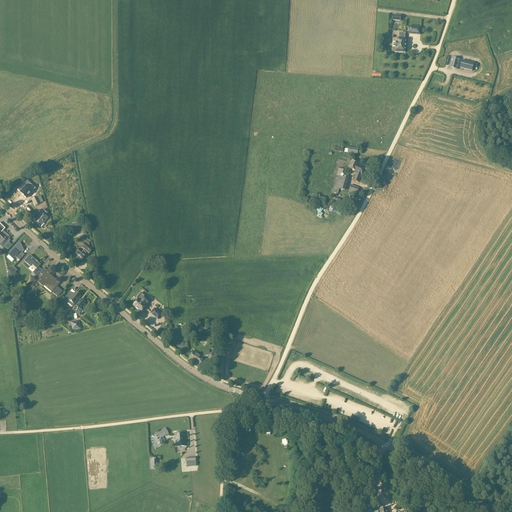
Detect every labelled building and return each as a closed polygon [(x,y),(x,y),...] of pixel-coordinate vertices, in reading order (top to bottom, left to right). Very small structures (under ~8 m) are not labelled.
[(396,43),(396,47),(397,48),(397,52),(405,53),(406,48),(406,44),(406,39),(405,39),(405,33),(400,33),(399,38),(398,38),(397,43),(396,43)] [(456,69),(459,60),(450,58),(448,67),(456,69)] [(475,63),(462,60),(460,68),(472,71),(475,63)] [(358,149),(348,147),(348,149),(345,149),(344,153),(347,153),(347,154),(357,155),(358,149)] [(349,168),(355,171),(354,173),(355,174),(353,180),(358,183),(365,166),(352,161),(349,168)] [(342,177),(344,170),(339,168),(332,192),(338,194),(339,189),(345,191),(349,178),(342,177)] [(27,181),(18,190),(21,193),(20,193),(23,196),(26,199),(32,192),(32,191),(29,189),(32,186),(27,181)] [(348,193),(356,196),(359,188),(351,185),(348,193)] [(316,195),(315,202),(324,203),(325,197),(320,196),(316,195)] [(37,197),(31,199),(35,207),(40,204),(37,197)] [(48,219),(45,216),(49,212),(45,209),(37,217),(38,217),(34,221),(40,227),(48,219)] [(0,242),(1,243),(0,243),(0,245),(3,248),(4,247),(9,243),(10,241),(9,239),(7,238),(4,235),(2,232),(3,231),(5,229),(0,223),(0,242)] [(80,249),(76,254),(82,259),(85,256),(87,257),(90,253),(93,249),(89,246),(89,245),(86,242),(85,241),(81,245),(82,246),(80,249)] [(23,251),(19,243),(10,252),(11,253),(8,255),(13,259),(15,257),(16,259),(17,258),(19,260),(24,255),(22,253),(23,251)] [(39,272),(41,270),(38,267),(40,265),(30,256),(25,262),(30,266),(31,265),(36,269),(33,273),(36,276),(39,272)] [(7,274),(11,278),(17,271),(14,267),(7,274)] [(43,268),(41,270),(39,272),(43,276),(37,282),(43,287),(44,286),(52,293),(60,283),(49,275),(51,272),(48,269),(47,271),(43,268)] [(20,269),(10,279),(13,282),(18,277),(20,279),(26,274),(20,269)] [(69,300),(69,301),(67,303),(72,307),(81,297),(76,293),(74,295),(73,295),(69,300)] [(138,301),(133,306),(141,313),(143,309),(145,307),(147,309),(149,307),(147,305),(151,301),(144,295),(144,296),(143,295),(141,293),(136,299),(138,301)] [(83,300),(82,301),(81,300),(73,310),(80,316),(85,310),(82,308),(86,304),(84,303),(85,302),(83,300)] [(154,308),(150,313),(158,319),(162,315),(154,308)] [(71,322),(72,331),(81,329),(79,321),(71,322)] [(209,359),(210,359),(210,360),(207,366),(212,369),(216,363),(214,362),(215,361),(216,361),(218,354),(211,352),(211,353),(210,353),(209,350),(205,351),(202,356),(194,351),(188,360),(199,366),(204,357),(205,356),(209,355),(210,356),(209,359)] [(156,437),(158,436),(159,439),(168,434),(165,428),(155,434),(156,437)] [(185,446),(184,432),(174,433),(175,447),(185,446)] [(86,450),(85,452),(87,487),(88,488),(90,489),(91,490),(105,488),(107,487),(107,486),(107,485),(105,450),(102,449),(86,450)] [(186,467),(196,467),(196,457),(186,458),(186,467)] [(367,505),(364,505),(365,511),(368,511),(370,511),(387,511),(387,508),(380,509),(380,510),(378,510),(379,511),(373,511),(371,511),(373,510),(372,503),(367,504),(367,505)]
